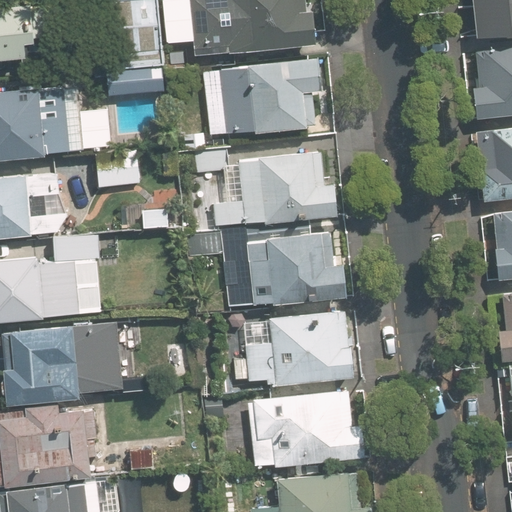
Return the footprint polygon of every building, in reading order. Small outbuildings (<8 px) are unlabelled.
[(0,3),(0,56),(26,55),(25,39),(44,37),(41,0),(0,3)] [(209,52),(316,41),(313,9),(305,10),(304,0),(188,0),(194,46),(208,45),(209,52)] [(511,0),(466,0),(470,31),(511,27),(511,0)] [(511,43),(474,48),(478,81),(468,82),(471,112),(511,107),(511,43)] [(318,54),(203,66),(210,132),(314,121),(311,88),(321,87),(318,54)] [(106,68),(108,93),(163,88),(161,64),(106,68)] [(0,156),(71,151),(65,83),(0,88),(0,156)] [(511,123),(471,128),(479,194),(511,190),(511,123)] [(227,162),(225,145),(175,150),(177,174),(220,170),(224,199),(210,201),(212,223),(330,210),(327,179),(319,180),(316,149),(305,150),(305,147),(254,153),(254,157),(235,159),(235,161),(227,162)] [(102,150),(103,186),(129,185),(129,174),(148,173),(147,148),(102,150)] [(0,174),(0,235),(56,231),(68,208),(47,210),(46,191),(58,190),(57,170),(0,174)] [(511,206),(490,209),(494,245),(488,246),(492,275),(511,272),(511,206)] [(310,229),(308,218),(185,231),(187,256),(247,249),(252,301),(341,291),(338,260),(332,261),(328,226),(310,229)] [(182,225),(53,232),(54,257),(136,252),(137,261),(184,259),(182,225)] [(0,257),(0,317),(80,309),(75,257),(38,261),(38,253),(0,257)] [(496,357),(511,355),(511,289),(499,291),(503,326),(493,327),(496,357)] [(271,381),(346,372),(339,309),(263,317),(264,319),(240,322),(244,357),(231,359),(233,376),(246,374),(246,377),(261,375),(261,379),(270,378),(271,381)] [(0,328),(0,358),(4,400),(122,389),(115,317),(0,328)] [(269,458),(269,462),(358,453),(354,421),(347,422),(344,389),(333,390),(333,388),(249,397),(250,400),(243,401),(250,460),(269,458)] [(222,394),(205,396),(207,417),(224,415),(222,394)] [(59,401),(0,406),(0,483),(91,474),(89,453),(98,452),(93,405),(59,408),(59,401)] [(151,445),(128,447),(130,466),(153,464),(151,445)] [(365,511),(364,502),(355,503),(351,469),(272,477),(275,503),(248,506),(248,511),(365,511)] [(0,487),(0,511),(100,511),(100,507),(89,508),(85,478),(0,487)]
